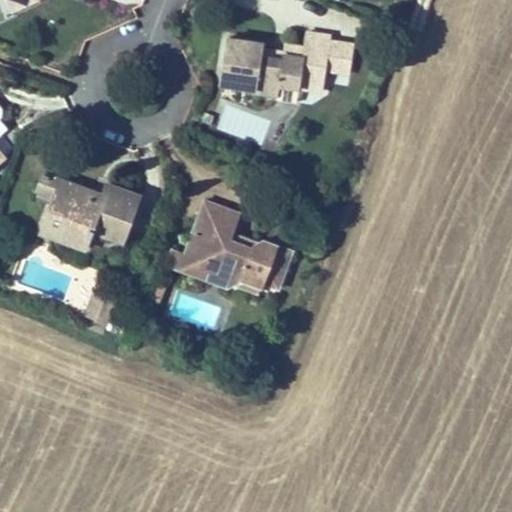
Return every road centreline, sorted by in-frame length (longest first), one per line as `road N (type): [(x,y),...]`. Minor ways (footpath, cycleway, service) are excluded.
road 1 (residential): [(152,46),(116,48),(94,76),(100,112),(131,131)]
road 2 (residential): [(131,131),(149,130),(177,107),(178,71),(152,46)]
